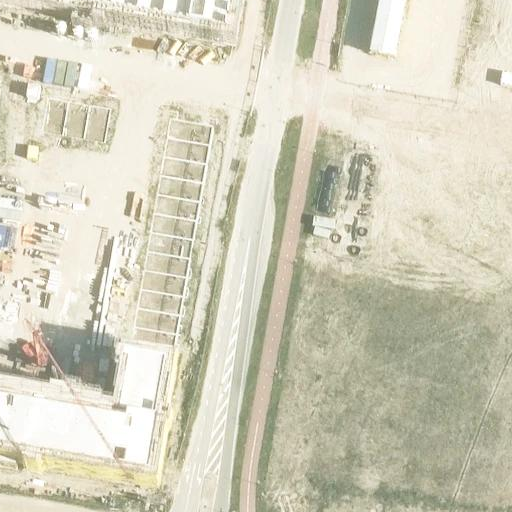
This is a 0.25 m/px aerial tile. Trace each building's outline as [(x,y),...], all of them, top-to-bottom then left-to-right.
[(0,0),(87,14),(229,39),(235,0),(0,0)] [(511,76),(503,75),(501,87),(511,88),(511,76)] [(28,86),(26,99),(39,102),(41,89),(28,86)] [(46,101),(40,134),(62,138),(69,102),(47,98),(46,101)] [(69,102),(62,138),(84,142),(90,105),(69,102)] [(90,105),(84,142),(105,145),(112,109),(90,105)] [(23,106),(21,116),(34,118),(36,109),(23,106)] [(170,118),(166,138),(211,145),(214,126),(177,120),(170,118)] [(118,121),(117,130),(129,132),(131,123),(118,121)] [(19,128),(18,137),(30,139),(32,130),(19,128)] [(117,130),(115,140),(128,142),(129,132),(117,130)] [(18,137),(16,146),(29,149),(30,139),(18,137)] [(166,138),(163,157),(208,164),(211,145),(166,138)] [(344,149),(328,147),(319,196),(323,196),(284,418),(339,428),(344,399),(378,205),(406,210),(415,162),(344,149)] [(163,157),(160,176),(204,184),(208,164),(163,157)] [(111,159),(110,168),(123,170),(124,161),(111,159)] [(49,160),(46,173),(56,174),(58,162),(49,160)] [(58,162),(56,174),(65,176),(67,163),(58,162)] [(13,163),(11,173),(24,175),(26,166),(13,163)] [(80,165),(77,178),(87,180),(89,167),(80,165)] [(110,168),(108,177),(121,180),(123,170),(110,168)] [(11,173),(10,182),(22,184),(24,175),(11,173)] [(453,179),(432,175),(426,211),(447,214),(453,179)] [(160,176),(156,195),(201,203),(204,184),(160,176)] [(471,182),(453,179),(447,214),(465,217),(471,182)] [(489,185),(471,182),(465,217),(483,221),(489,185)] [(483,221),(504,224),(510,189),(489,185),(483,221)] [(156,195),(153,214),(198,222),(201,203),(156,195)] [(109,197),(107,206),(120,209),(122,199),(109,197)] [(7,199),(5,208),(18,210),(20,201),(7,199)] [(122,199),(120,209),(132,211),(134,201),(122,199)] [(5,208),(4,217),(16,220),(18,210),(5,208)] [(153,214),(149,233),(194,241),(198,222),(153,214)] [(149,233),(146,252),(191,260),(194,241),(149,233)] [(1,234),(0,237),(0,243),(12,246),(13,237),(1,234)] [(103,235),(101,244),(113,246),(115,237),(103,235)] [(115,237),(113,246),(126,249),(127,239),(115,237)] [(442,244),(430,242),(429,250),(441,252),(442,244)] [(0,243),(0,253),(10,255),(12,246),(0,243)] [(453,254),(454,246),(442,244),(441,252),(453,254)] [(478,250),(466,248),(464,256),(476,258),(478,250)] [(488,260),(489,252),(478,250),(476,258),(488,260)] [(146,253),(143,271),(188,279),(191,260),(146,252),(146,253)] [(143,271),(139,291),(184,298),(188,279),(143,271)] [(96,272),(94,282),(107,284),(108,275),(96,272)] [(108,275),(107,284),(119,287),(121,277),(108,275)] [(509,287),(501,286),(499,298),(507,299),(509,287)] [(139,291),(136,310),(181,317),(184,298),(139,291)] [(499,298),(497,309),(504,311),(507,299),(499,298)] [(89,310),(88,320),(100,322),(102,313),(89,310)] [(136,310),(133,329),(178,337),(181,317),(136,310)] [(102,313),(100,322),(112,324),(114,315),(102,313)] [(502,325),(494,324),(492,335),(500,337),(502,325)] [(133,329),(129,348),(162,353),(162,354),(174,356),(178,337),(133,329)] [(490,347),(498,349),(500,337),(492,335),(490,347)] [(0,455),(114,475),(116,475),(152,482),(161,428),(161,426),(158,426),(169,367),(160,365),(137,361),(137,363),(139,364),(130,416),(0,393),(0,455)] [(495,363),(487,361),(485,373),(493,375),(495,363)] [(483,385),(491,386),(493,375),(485,373),(483,385)] [(489,401),(481,399),(479,411),(487,412),(489,401)] [(477,423),(485,424),(487,412),(479,411),(477,423)] [(278,442),(267,502),(324,511),(511,511),(511,461),(492,458),(487,491),(301,458),(303,446),(278,442)]
